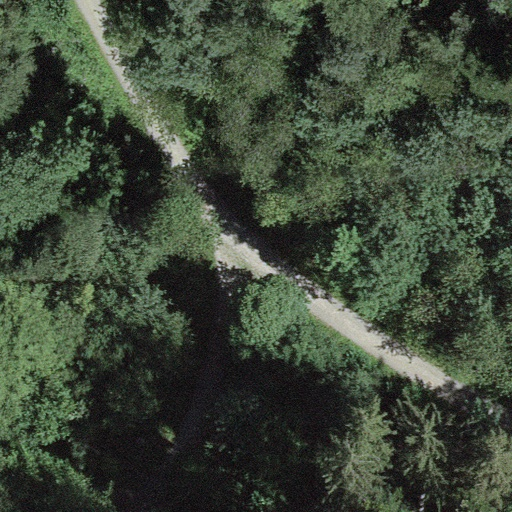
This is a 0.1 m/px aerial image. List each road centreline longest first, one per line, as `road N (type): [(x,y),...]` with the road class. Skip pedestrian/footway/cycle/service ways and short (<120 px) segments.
road 1 (track): [(88,0),(238,274),(440,382),(511,411)]
road 2 (track): [(137,511),(203,400),(238,274)]
